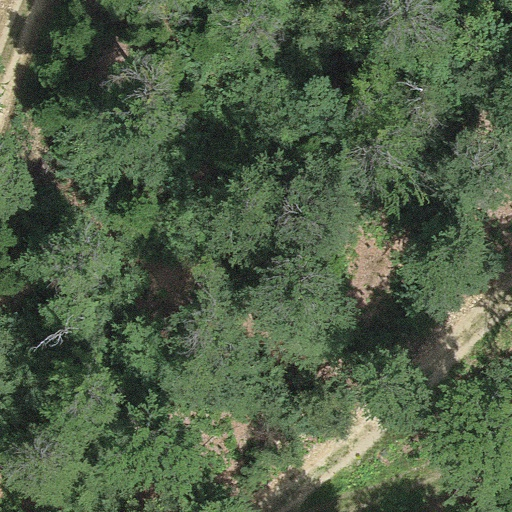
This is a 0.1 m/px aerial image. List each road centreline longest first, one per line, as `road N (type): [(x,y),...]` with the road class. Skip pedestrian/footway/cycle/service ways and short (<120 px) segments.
road 1 (track): [(275,511),(511,296)]
road 2 (track): [(511,435),(322,511)]
